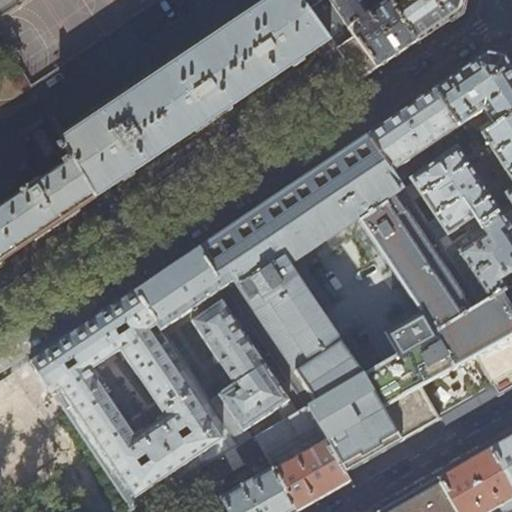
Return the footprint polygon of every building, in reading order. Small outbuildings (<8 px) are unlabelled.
[(329,39),(308,8),(302,0),(270,0),(64,141),(75,160),(96,196),(103,192),(109,188),(316,48),(323,43),(329,39)] [(129,19),(141,37),(168,18),(156,0),(129,19)] [(372,0),(376,6),(369,12),(360,0),(327,0),(354,37),(337,49),(359,81),(369,74),(377,69),(394,57),(417,42),(389,0),(372,0)] [(389,0),(417,42),(443,24),(461,12),(463,0),(389,0)] [(511,114),(511,69),(504,57),(488,53),(463,70),(434,89),(459,127),(486,109),(496,125),(511,114)] [(450,146),(465,135),(459,127),(434,89),(405,110),(367,135),(402,185),(411,180),(454,151),(450,146)] [(511,188),(505,193),(511,204),(511,114),(496,125),(483,134),(511,180),(511,188)] [(58,144),(64,141),(51,119),(45,122),(58,144)] [(482,305),(402,185),(367,135),(285,190),(199,248),(307,408),(345,474),(375,458),(441,421),(460,422),(511,391),(511,311),(502,294),(491,300),(482,305)] [(500,211),(460,149),(459,150),(458,149),(454,151),(411,180),(448,235),(474,217),(480,225),(500,212),(500,211)] [(0,261),(96,196),(75,160),(71,162),(68,156),(65,157),(61,160),(65,166),(37,185),(35,183),(34,184),(32,182),(19,190),(21,192),(19,194),(21,196),(0,209),(0,261)] [(511,209),(503,216),(500,212),(480,225),(485,233),(459,251),(491,300),(502,294),(506,292),(499,282),(511,273),(511,274),(511,240),(506,233),(511,228),(511,209)] [(142,287),(136,291),(158,324),(161,329),(175,321),(179,328),(185,329),(194,323),(234,384),(209,401),(240,447),(256,438),(307,408),(199,248),(142,287)] [(136,291),(84,326),(31,361),(37,370),(54,395),(62,390),(135,499),(222,440),(150,330),(158,324),(136,291)] [(345,474),(307,408),(256,438),(270,462),(273,468),(297,511),(320,499),(350,483),(345,474)] [(511,435),(491,448),(511,484),(511,435)] [(296,511),(297,511),(273,468),(226,496),(223,491),(220,478),(254,459),(259,467),(270,462),(256,438),(240,447),(204,469),(228,511),(296,511)] [(439,478),(458,511),(511,511),(511,484),(491,448),(466,462),(439,478)] [(458,511),(439,478),(409,494),(378,511),(458,511)]
